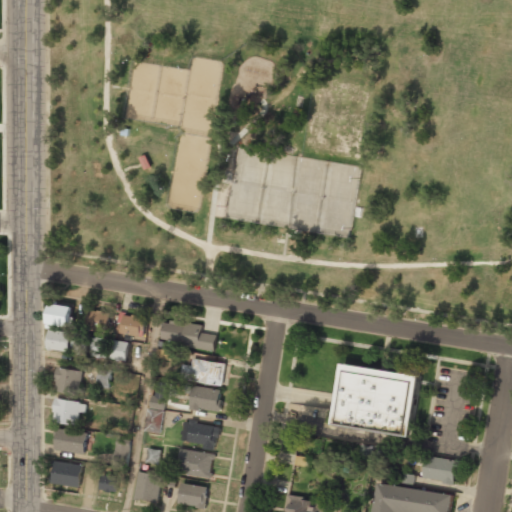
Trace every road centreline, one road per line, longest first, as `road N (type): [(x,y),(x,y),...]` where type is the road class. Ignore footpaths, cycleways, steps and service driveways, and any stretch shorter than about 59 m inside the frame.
road 1 (secondary): [(25,0),(26,511)]
road 2 (residential): [(511,346),(26,267)]
road 3 (residential): [(246,511),(277,309)]
road 4 (residential): [(483,511),(511,346)]
